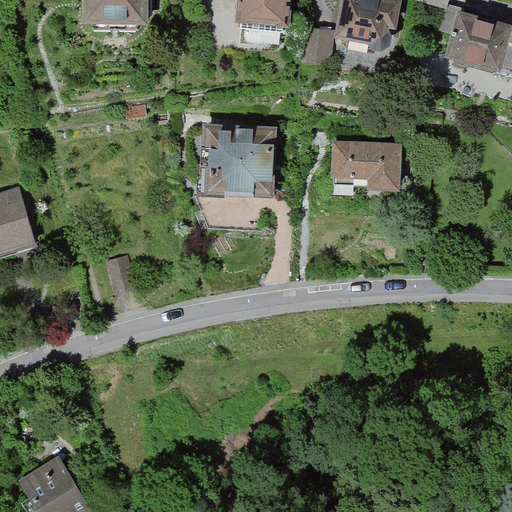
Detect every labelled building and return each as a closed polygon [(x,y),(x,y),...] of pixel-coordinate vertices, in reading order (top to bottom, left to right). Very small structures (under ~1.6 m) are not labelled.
[(148,0),(90,0),(90,20),(149,20),(148,0)] [(291,0),(247,0),(245,25),(289,29),(291,0)] [(347,0),(342,30),(355,33),(353,44),(381,50),(382,43),(391,44),(399,39),(401,30),(397,24),(397,21),(404,23),(408,0),(347,0)] [(511,69),(511,29),(459,16),(461,10),(447,6),(440,33),(454,37),(450,53),(511,69)] [(336,61),(339,29),(311,27),(308,59),(336,61)] [(146,117),(145,106),(126,109),(128,119),(146,117)] [(272,196),(275,129),(204,126),(201,192),(272,196)] [(399,185),(399,147),(338,146),(337,184),(399,185)] [(21,191),(0,196),(0,248),(35,238),(21,191)] [(126,256),(108,261),(117,293),(134,288),(126,256)] [(97,511),(98,511),(63,455),(22,480),(41,511),(97,511)]
